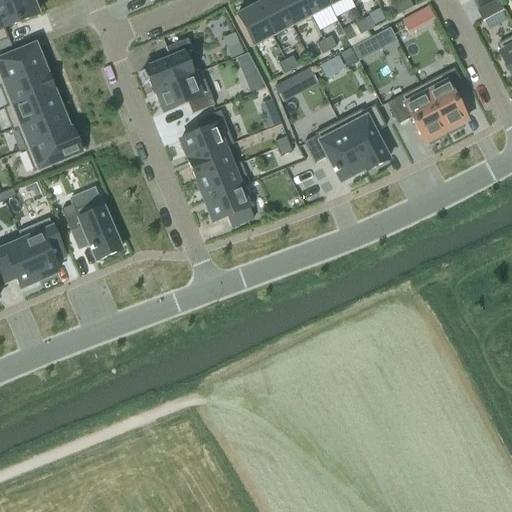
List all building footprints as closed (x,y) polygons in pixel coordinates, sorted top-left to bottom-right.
[(0,43),(8,41),(3,30),(36,16),(35,12),(38,11),(33,0),(13,0),(0,5),(0,43)] [(276,0),(267,0),(255,7),(272,38),(291,28),(276,0)] [(276,0),(291,28),(310,19),(300,0),(276,0)] [(324,0),(300,0),(310,19),(329,8),(324,0)] [(324,0),(329,8),(345,0),(324,0)] [(402,0),(399,2),(405,13),(412,9),(407,0),(402,0)] [(505,12),(499,1),(492,5),(478,12),(484,23),(505,12)] [(405,13),(399,2),(392,6),(397,16),(405,13)] [(272,38),(255,7),(235,17),(252,49),(272,38)] [(427,9),(419,13),(424,24),(433,19),(427,9)] [(368,18),(361,22),(366,33),(373,29),(368,18)] [(366,33),(361,22),(354,26),(359,36),(366,33)] [(349,28),(342,32),(347,42),(355,37),(350,28),(349,28)] [(352,47),(361,64),(399,45),(390,28),(352,47)] [(232,58),(244,53),(235,33),(224,38),(232,58)] [(347,42),(350,49),(369,38),(366,33),(359,36),(355,38),(355,37),(347,42)] [(322,42),(328,53),(335,49),(330,38),(322,42)] [(511,74),(511,38),(498,46),(511,74)] [(143,72),(152,94),(154,93),(196,76),(195,75),(187,54),(191,52),(187,41),(165,50),(169,61),(143,72)] [(328,53),(322,42),(315,46),(321,56),(328,53)] [(34,48),(0,61),(0,86),(42,69),(34,48)] [(346,69),(356,63),(349,50),(339,56),(346,69)] [(247,56),(235,61),(240,72),(252,67),(247,56)] [(291,58),(284,62),(290,73),(297,69),(291,58)] [(283,76),(290,73),(284,62),(277,66),(283,76)] [(42,69),(0,86),(0,91),(6,108),(7,109),(51,91),(47,79),(46,79),(42,69)] [(453,70),(420,88),(444,134),(447,132),(448,136),(463,128),(461,125),(465,123),(451,98),(464,92),(453,70)] [(196,76),(154,93),(163,114),(187,104),(191,116),(214,107),(200,73),(195,75),(196,76)] [(286,82),(274,88),(282,104),(294,98),(286,82)] [(420,88),(386,105),(397,126),(410,119),(423,145),(427,143),(428,146),(443,139),(441,136),(444,134),(420,88)] [(6,108),(2,110),(11,133),(16,131),(15,130),(60,112),(51,92),(52,91),(51,91),(7,109),(6,108)] [(360,111),(337,123),(362,172),(364,171),(365,174),(387,162),(372,135),(384,129),(373,107),(361,113),(360,111)] [(60,112),(15,130),(16,131),(24,152),(71,133),(70,131),(68,132),(60,112)] [(178,143),(187,164),(223,149),(224,150),(232,146),(219,113),(197,122),(201,133),(178,143)] [(303,144),(314,165),(326,159),(339,184),(362,172),(337,123),(314,136),(315,138),(303,144)] [(71,133),(24,152),(33,173),(52,165),(79,154),(71,133)] [(274,143),(277,150),(288,146),(285,138),(274,143)] [(291,154),(288,146),(277,150),(280,158),(291,154)] [(187,164),(195,184),(231,169),(231,168),(224,150),(223,149),(187,164)] [(195,184),(203,203),(244,187),(244,188),(248,186),(240,164),(231,168),(231,169),(195,184)] [(203,203),(211,224),(226,219),(230,230),(252,221),(248,210),(252,208),(244,188),(244,187),(203,203)] [(12,190),(1,195),(4,202),(15,198),(12,190)] [(72,207),(61,211),(70,233),(81,229),(95,263),(119,252),(102,211),(98,202),(74,212),(72,207)] [(48,221),(18,234),(19,239),(20,238),(22,243),(21,243),(38,283),(57,274),(52,263),(64,258),(52,230),(51,230),(48,221)] [(3,251),(0,252),(0,275),(4,284),(15,279),(19,291),(38,283),(21,243),(22,243),(20,238),(19,239),(1,247),(3,251)]
